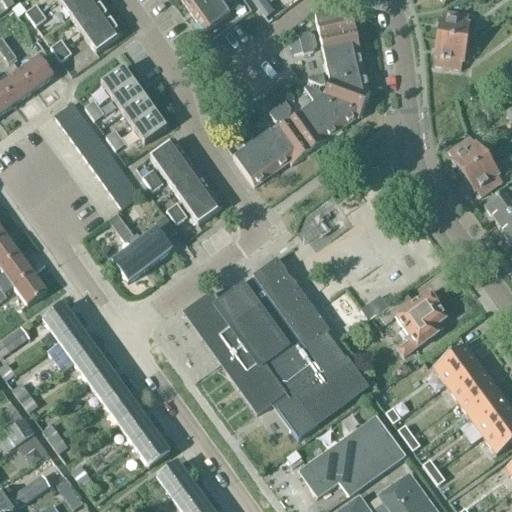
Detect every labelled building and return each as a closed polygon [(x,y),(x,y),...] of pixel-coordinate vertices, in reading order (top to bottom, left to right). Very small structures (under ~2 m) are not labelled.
[(13,8),(7,0),(3,0),(0,2),(0,4),(6,13),(13,8)] [(62,0),(57,4),(70,22),(96,3),(93,0),(62,0)] [(184,0),(181,3),(193,20),(217,2),(215,0),(184,0)] [(436,0),(443,9),(455,0),(436,0)] [(217,2),(193,20),(205,37),(229,19),(217,2)] [(96,3),(70,22),(83,39),(108,21),(96,3)] [(265,22),(272,16),(263,4),(256,10),(265,22)] [(30,23),(41,16),(36,9),(26,17),(30,23)] [(355,36),(350,14),(314,22),(319,44),(355,36)] [(439,21),(436,42),(466,47),(470,26),(468,26),(469,18),(442,14),(441,22),(439,21)] [(41,16),(30,23),(35,30),(45,23),(41,16)] [(83,39),(95,57),(121,39),(108,21),(83,39)] [(314,40),(308,36),(298,39),(289,41),(292,50),(299,48),(300,48),(315,45),(314,40)] [(324,66),(359,58),(360,58),(355,36),(319,44),(324,66)] [(0,55),(9,68),(16,63),(2,42),(0,43),(0,55)] [(466,47),(436,42),(433,63),(435,63),(434,70),(460,74),(461,67),(463,67),(466,47)] [(55,59),(65,51),(60,45),(50,52),(55,59)] [(303,58),(312,56),(316,50),(315,45),(300,48),(299,48),(292,50),(294,59),(302,57),(303,58)] [(65,51),(55,59),(60,65),(70,58),(65,51)] [(363,78),(359,58),(324,66),(329,86),(363,78)] [(39,61),(20,75),(34,94),(53,80),(39,61)] [(511,74),(508,70),(494,80),(509,99),(511,96),(511,74)] [(111,103),(133,87),(122,72),(100,88),(111,103)] [(14,108),(34,94),(20,75),(1,89),(14,108)] [(308,84),(320,88),(324,88),(322,78),(307,81),(308,84)] [(323,101),(344,130),(355,122),(358,123),(369,93),(367,92),(363,78),(329,86),(323,101)] [(486,95),(479,85),(465,96),(472,106),(486,95)] [(111,103),(122,118),(144,102),(133,87),(111,103)] [(0,118),(14,108),(1,89),(0,88),(0,118)] [(312,103),(321,97),(318,94),(306,89),(303,91),(312,103)] [(306,114),(327,143),(344,130),(323,101),(306,114)] [(155,118),(144,102),(122,118),(133,133),(155,118)] [(290,113),(284,105),(276,111),(285,123),(289,120),(290,113)] [(84,112),(89,119),(98,113),(93,106),(84,112)] [(53,121),(60,131),(79,117),(72,107),(53,121)] [(511,108),(503,115),(511,126),(511,108)] [(274,124),(281,126),(285,123),(276,111),(268,117),(274,124)] [(103,119),(98,113),(89,119),(94,126),(103,119)] [(327,143),(306,114),(288,127),(309,156),(327,143)] [(79,117),(60,131),(67,140),(85,126),(79,117)] [(155,118),(133,133),(144,149),(166,133),(155,118)] [(67,140),(73,149),(92,135),(85,126),(67,140)] [(268,137),(289,166),(291,169),(309,156),(288,127),(271,139),(269,136),(268,137)] [(252,143),(253,136),(247,128),(240,133),(248,146),(252,143)] [(237,147),(244,148),(248,146),(240,133),(232,139),(237,147)] [(92,135),(73,149),(80,158),(99,145),(92,135)] [(110,149),(119,142),(115,135),(105,142),(110,149)] [(272,178),(289,166),(268,137),(251,149),(272,178)] [(450,163),(462,180),(487,162),(475,145),(473,146),(469,140),(447,156),(451,162),(450,163)] [(124,149),(119,142),(110,149),(115,156),(124,149)] [(186,161),(174,144),(149,162),(161,179),(186,161)] [(80,158),(87,167),(105,154),(99,145),(80,158)] [(251,149),(233,162),(253,191),(272,178),(251,149)] [(105,154),(87,167),(93,177),(112,163),(105,154)] [(186,161),(161,179),(174,196),(198,178),(186,161)] [(487,162),(462,180),(475,197),(476,196),(481,202),(502,186),(498,180),(499,179),(487,162)] [(93,177),(100,186),(119,172),(112,163),(93,177)] [(119,172),(100,186),(107,195),(125,181),(119,172)] [(151,175),(141,182),(146,189),(156,182),(151,175)] [(174,196),(186,213),(210,195),(198,178),(174,196)] [(107,195),(113,204),(132,190),(125,181),(107,195)] [(146,189),(151,197),(161,190),(156,182),(146,189)] [(138,186),(132,190),(113,204),(120,214),(145,195),(138,186)] [(497,229),(511,217),(511,196),(510,198),(507,194),(484,211),(497,229)] [(186,213),(197,229),(222,211),(210,195),(186,213)] [(176,209),(166,216),(171,223),(181,216),(176,209)] [(171,223),(176,230),(185,223),(181,216),(171,223)] [(511,217),(497,229),(509,246),(511,244),(511,217)] [(118,222),(109,229),(123,248),(132,241),(118,222)] [(166,222),(155,230),(168,247),(178,239),(166,222)] [(155,236),(134,252),(148,270),(169,254),(155,236)] [(5,239),(0,242),(0,271),(18,258),(5,239)] [(127,286),(148,270),(134,252),(114,267),(127,286)] [(18,258),(0,271),(0,272),(13,291),(32,278),(18,258)] [(317,430),(339,414),(367,393),(347,364),(346,364),(326,337),(328,336),(276,264),(245,286),(218,306),(211,297),(195,309),(183,318),(257,421),(268,413),(272,410),(297,446),(318,431),(317,430)] [(32,278),(13,291),(27,310),(46,297),(32,278)] [(416,307),(409,298),(381,318),(388,328),(397,322),(410,340),(407,343),(409,346),(399,353),(405,362),(445,334),(441,328),(449,322),(431,297),(416,307)] [(369,324),(389,310),(382,300),(362,314),(369,324)] [(78,333),(63,313),(45,326),(59,347),(78,333)] [(0,346),(0,363),(28,344),(20,332),(0,346)] [(93,354),(78,333),(59,347),(74,367),(93,354)] [(446,390),(478,367),(464,349),(433,372),(446,390)] [(74,367),(89,388),(107,374),(93,354),(74,367)] [(458,408),(490,385),(478,367),(446,390),(458,408)] [(14,380),(6,369),(0,373),(0,379),(5,386),(14,380)] [(89,388),(104,408),(122,395),(107,374),(89,388)] [(458,408),(470,425),(502,402),(490,385),(458,408)] [(21,390),(12,396),(20,407),(29,401),(21,390)] [(104,408),(119,429),(137,415),(122,395),(104,408)] [(29,401),(20,407),(28,418),(37,412),(29,401)] [(511,420),(511,415),(502,402),(470,425),(483,442),(511,420)] [(392,429),(400,424),(392,413),(385,418),(392,429)] [(119,429),(134,449),(152,436),(137,415),(119,429)] [(511,447),(511,420),(483,442),(496,460),(511,447)] [(404,462),(375,422),(298,478),(317,503),(344,483),(354,498),(404,462)] [(11,450),(31,437),(21,423),(2,436),(11,450)] [(405,446),(412,441),(404,430),(397,435),(405,446)] [(59,442),(51,431),(42,438),(50,449),(59,442)] [(152,436),(134,449),(148,470),(167,457),(152,436)] [(412,441),(405,446),(412,456),(419,451),(412,441)] [(59,442),(50,449),(58,460),(67,453),(59,442)] [(422,470),(429,480),(436,475),(429,465),(422,470)] [(173,505),(192,491),(177,471),(158,484),(173,505)] [(89,483),(81,472),(72,479),(80,490),(89,483)] [(444,485),(436,475),(429,480),(437,490),(444,485)] [(2,511),(7,509),(9,511),(15,511),(48,490),(40,479),(4,505),(0,507),(0,511),(2,511)] [(432,511),(408,479),(378,501),(385,510),(382,511),(365,511),(359,503),(346,511),(432,511)] [(89,483),(80,490),(88,501),(97,495),(89,483)] [(178,511),(206,511),(207,511),(192,491),(173,505),(178,511)]
